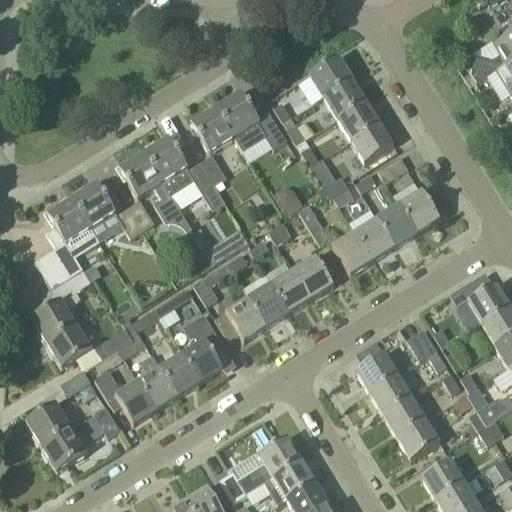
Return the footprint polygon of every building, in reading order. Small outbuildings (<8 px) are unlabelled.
[(511,24),(507,28),(511,34),(511,37),(493,50),(499,60),(491,65),(475,60),(470,78),(476,88),(494,76),(511,65),(511,24)] [(338,64),(337,63),(308,81),(322,103),(351,86),(338,65),(338,64)] [(511,65),(494,76),(511,104),(511,65)] [(335,125),(364,108),(351,86),(322,103),(335,125)] [(240,98),(215,113),(234,144),(259,128),(240,98)] [(364,108),(335,125),(349,148),(378,130),(364,108)] [(290,123),(281,109),(273,114),(281,128),(290,123)] [(234,144),(215,113),(189,129),(209,160),(234,144)] [(285,146),(271,123),(259,131),(273,154),(285,146)] [(303,145),(295,130),(286,136),(295,150),(303,145)] [(378,130),(349,148),(363,170),(393,152),(392,150),(391,151),(378,130)] [(143,159),(170,203),(184,194),(175,181),(187,174),(168,143),(143,159)] [(318,167),(309,152),(299,158),(308,173),(318,167)] [(137,205),(154,194),(161,206),(154,211),(166,230),(181,221),(170,203),(143,159),(118,175),(137,205)] [(211,161),(199,168),(214,192),(225,184),(211,161)] [(384,189),(390,185),(407,175),(400,162),(376,177),(384,189)] [(199,168),(186,176),(212,217),(224,209),(217,197),(214,192),(199,168)] [(315,183),(322,193),(323,195),(332,190),(323,175),(313,181),(315,183)] [(354,190),(359,199),(375,189),(369,180),(354,190)] [(71,204),(90,235),(115,219),(96,188),(71,204)] [(281,206),(293,207),(293,194),(281,193),(281,206)] [(353,203),(348,194),(332,204),(337,213),(353,203)] [(439,226),(421,196),(398,210),(416,239),(437,226),(438,227),(439,226)] [(90,235),(71,204),(46,220),(55,235),(47,241),(56,254),(50,258),(51,259),(37,267),(36,266),(34,268),(51,295),(82,276),(66,250),(90,235)] [(127,213),(141,237),(154,229),(139,206),(127,213)] [(376,224),(394,253),(416,239),(398,210),(376,224)] [(308,211),(297,218),(319,252),(330,245),(308,211)] [(141,237),(127,213),(115,221),(130,244),(141,237)] [(354,238),(372,266),(394,253),(376,224),(354,238)] [(282,228),(267,237),(275,251),(290,242),(282,228)] [(372,266),(354,238),(331,252),(349,281),(351,280),(372,266)] [(269,255),(263,246),(247,256),(253,265),(269,255)] [(241,260),(226,270),(231,278),(246,269),(241,260)] [(331,293),(333,292),(314,262),(291,276),(309,305),(331,292),(331,293)] [(226,270),(195,288),(192,291),(205,312),(218,304),(210,292),(231,278),(226,270)] [(29,325),(45,350),(75,331),(64,314),(79,305),(75,298),(90,288),(82,276),(70,284),(51,295),(51,296),(52,296),(59,306),(29,325)] [(309,305),(291,276),(269,290),(287,319),(309,305)] [(287,319),(269,290),(247,304),(265,333),(287,319)] [(466,308),(480,330),(508,312),(495,292),(496,291),(495,290),(466,308)] [(265,333),(247,304),(214,325),(227,348),(239,341),(243,348),(244,346),(265,333)] [(153,314),(158,323),(173,314),(168,305),(153,314)] [(511,341),(511,318),(508,312),(480,330),(493,353),(511,341)] [(158,323),(153,314),(131,328),(137,337),(158,323)] [(222,375),(209,354),(219,347),(202,321),(181,335),(193,352),(181,360),(199,388),(220,375),(221,376),(222,375)] [(128,324),(123,328),(120,329),(124,334),(132,347),(117,356),(123,364),(145,350),(137,337),(131,328),(128,324)] [(75,331),(45,350),(61,375),(92,356),(75,331)] [(124,334),(93,354),(100,365),(94,370),(95,370),(117,356),(132,347),(124,334)] [(432,340),(441,354),(450,349),(441,334),(432,340)] [(427,363),(436,358),(433,352),(422,335),(405,346),(419,368),(427,363)] [(511,341),(493,353),(507,375),(511,371),(511,341)] [(117,356),(95,370),(100,379),(123,364),(117,356)] [(454,356),(445,361),(455,377),(463,371),(454,356)] [(445,372),(436,358),(427,363),(436,378),(445,372)] [(356,378),(369,400),(398,382),(384,359),(354,377),(355,379),(356,378)] [(199,388),(181,360),(159,374),(177,402),(199,388)] [(147,381),(138,387),(155,415),(177,402),(159,374),(151,361),(139,368),(147,381)] [(60,390),(68,402),(90,388),(82,376),(60,390)] [(108,377),(94,386),(97,392),(114,418),(122,413),(133,430),(134,429),(155,415),(138,387),(121,397),(112,383),(108,377)] [(477,393),(468,378),(459,384),(468,399),(477,393)] [(450,400),(460,395),(450,379),(440,385),(450,400)] [(369,400),(383,422),(411,404),(398,382),(369,400)] [(498,403),(477,417),(486,431),(494,426),(511,414),(511,410),(507,402),(500,406),(498,403)] [(383,422),(396,444),(425,426),(411,404),(383,422)] [(40,453),(71,435),(55,409),(24,428),(40,453)] [(119,436),(109,419),(105,412),(93,420),(107,443),(119,436)] [(486,431),(477,417),(476,416),(468,422),(477,436),(486,431)] [(409,465),(409,467),(439,448),(425,426),(396,444),(409,465)] [(494,426),(486,431),(495,446),(503,441),(494,426)] [(486,451),(495,446),(486,431),(477,436),(486,451)] [(71,435),(40,453),(56,478),(86,459),(71,435)] [(232,477),(230,479),(218,486),(232,508),(263,488),(264,489),(300,466),(287,445),(287,443),(258,461),(263,470),(237,485),(232,477)] [(503,485),(511,479),(502,464),(493,470),(503,485)] [(285,506),(314,488),(300,466),(264,489),(277,511),(285,506)] [(422,485),(435,506),(463,488),(450,466),(420,484),(421,485),(422,485)] [(288,511),(324,511),(327,510),(314,488),(285,506),(288,511)] [(438,511),(475,511),(477,511),(463,488),(435,506),(438,511)] [(511,509),(511,488),(498,497),(507,511),(511,509)] [(184,508),(186,511),(218,511),(206,493),(205,494),(184,508)]
